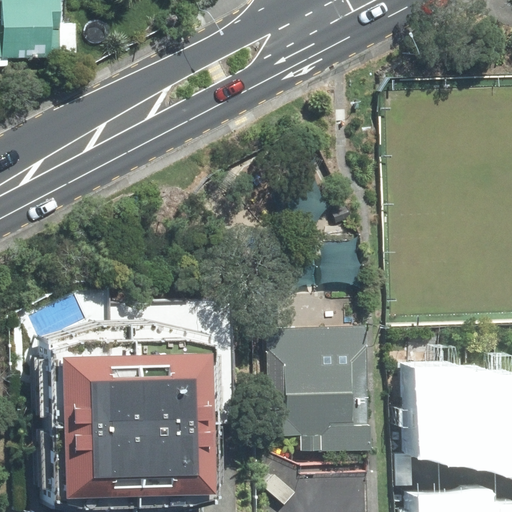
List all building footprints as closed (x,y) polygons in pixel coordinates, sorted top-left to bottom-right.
[(48,0),(0,0),(0,55),(51,53),(48,0)] [(197,511),(197,330),(32,330),(32,511),(197,511)] [(354,331),(263,332),(265,436),(294,436),(294,450),(357,449),(354,331)] [(511,392),(404,375),(406,437),(511,458),(511,392)] [(468,511),(407,502),(406,511),(468,511)]
